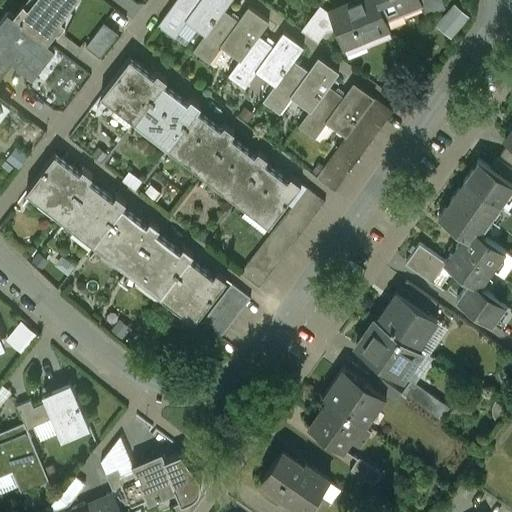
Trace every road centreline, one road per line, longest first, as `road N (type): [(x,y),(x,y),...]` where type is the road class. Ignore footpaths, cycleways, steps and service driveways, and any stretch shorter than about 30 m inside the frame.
road 1 (residential): [(507,0),(238,372)]
road 2 (residential): [(136,376),(0,259)]
